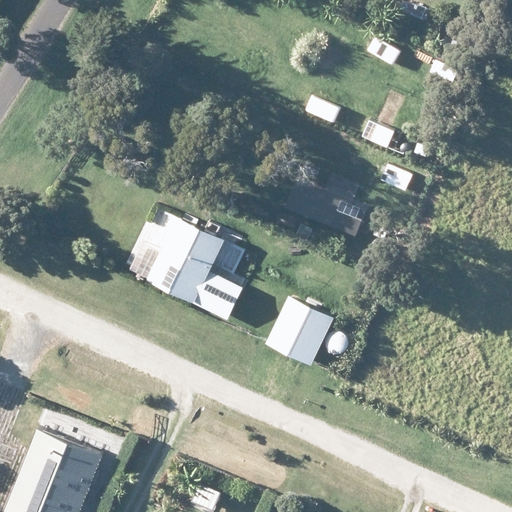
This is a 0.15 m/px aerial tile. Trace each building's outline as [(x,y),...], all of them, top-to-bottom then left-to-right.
[(285,77),(259,62),(248,82),(274,96),(285,77)] [(305,172),(292,200),(364,234),(377,206),(305,172)] [(149,277),(230,316),(245,284),(212,267),(227,236),(178,211),(166,236),(168,238),(149,277)] [(318,355),(339,313),(290,289),(270,332),(318,355)] [(0,509),(0,511),(75,511),(107,439),(42,411),(0,509)] [(261,511),(267,499),(236,486),(229,503),(250,511),(261,511)]
